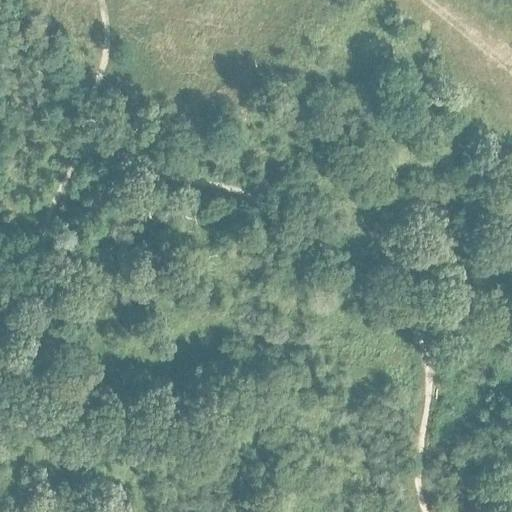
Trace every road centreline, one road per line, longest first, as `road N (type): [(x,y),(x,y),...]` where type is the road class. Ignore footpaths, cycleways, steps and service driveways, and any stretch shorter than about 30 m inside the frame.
road 1 (track): [(425,511),(416,465),(429,386),(413,331),(348,261),(279,208),(89,140)]
road 2 (track): [(89,140),(105,39),(99,0)]
